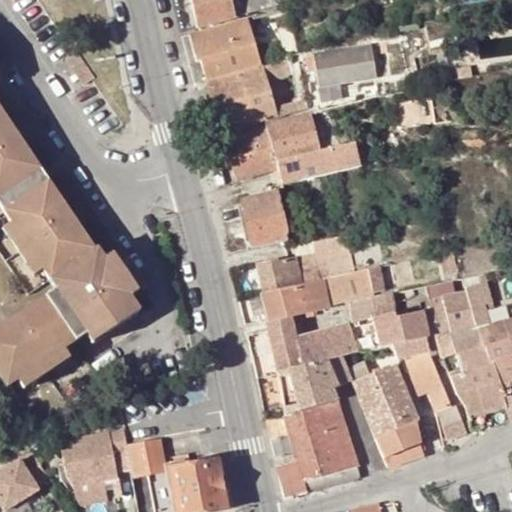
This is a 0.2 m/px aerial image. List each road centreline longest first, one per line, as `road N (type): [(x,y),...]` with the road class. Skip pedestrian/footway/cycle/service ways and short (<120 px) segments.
road 1 (tertiary): [(263,511),(183,168)]
road 2 (residential): [(0,18),(101,171),(123,179),(183,168)]
road 3 (tertiary): [(183,168),(141,0)]
road 4 (residential): [(285,511),(401,481)]
